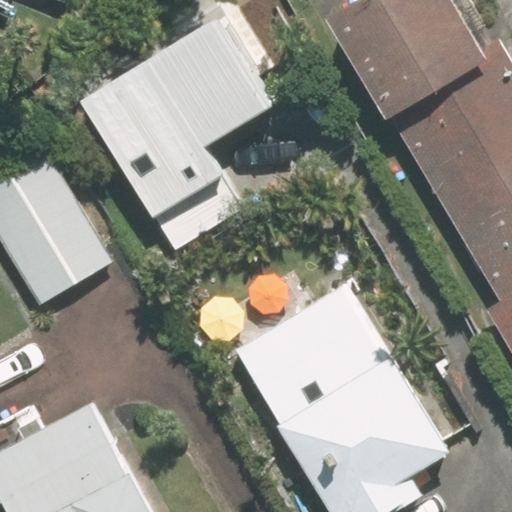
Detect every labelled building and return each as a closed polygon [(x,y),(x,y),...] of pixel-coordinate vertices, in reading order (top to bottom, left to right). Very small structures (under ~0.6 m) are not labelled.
[(487,309),(511,350),(511,56),(502,40),(487,49),(456,0),(354,0),(330,15),(404,138),(406,137),(504,299),(487,309)] [(227,13),(86,98),(176,247),(245,205),(209,146),(281,102),(227,13)] [(0,183),(0,239),(41,307),(116,261),(51,153),(0,183)] [(237,348),(335,511),(396,511),(429,492),(420,477),(453,457),(346,282),(237,348)] [(0,484),(14,511),(153,511),(94,400),(0,448),(0,484)]
